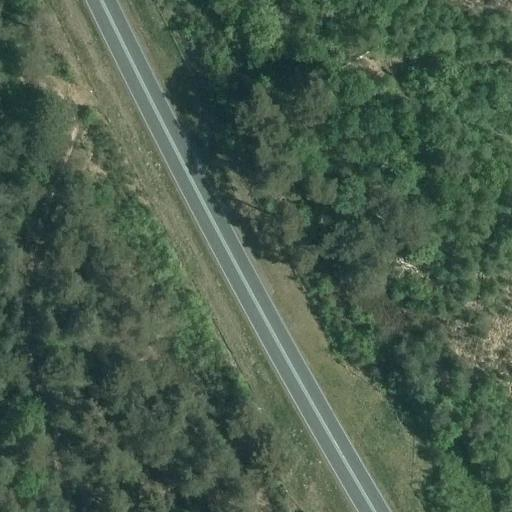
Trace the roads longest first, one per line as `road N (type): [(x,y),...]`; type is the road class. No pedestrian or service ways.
road 1 (trunk): [(373,511),(102,0)]
road 2 (track): [(0,83),(55,87),(72,115),(26,294),(35,395),(72,511)]
